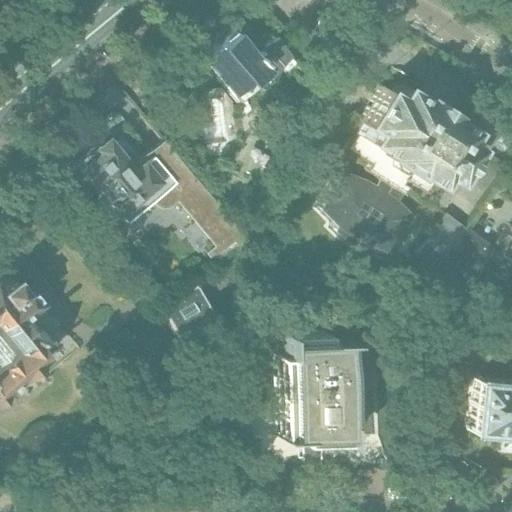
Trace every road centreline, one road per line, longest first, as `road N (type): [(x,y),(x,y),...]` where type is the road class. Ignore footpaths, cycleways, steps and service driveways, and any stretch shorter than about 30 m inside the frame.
road 1 (residential): [(0,110),(133,0)]
road 2 (residential): [(390,0),(511,76)]
road 3 (residential): [(471,511),(348,511)]
